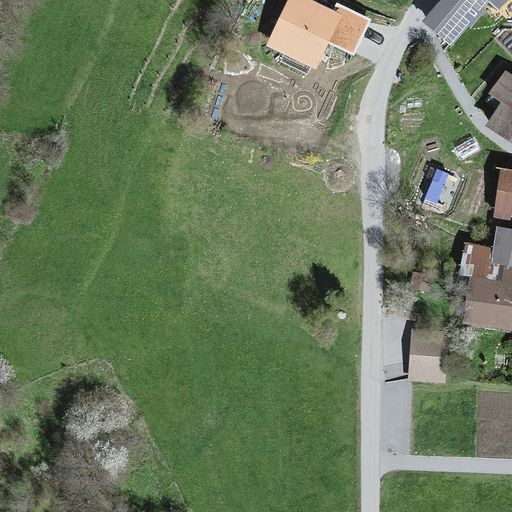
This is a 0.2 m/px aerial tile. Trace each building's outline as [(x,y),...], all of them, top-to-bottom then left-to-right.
[(332,10),(311,0),(288,0),(267,46),(316,68),(328,43),(355,55),(372,19),(335,2),(332,10)] [(496,0),(447,0),(426,26),(455,50),(497,1),(496,0)] [(491,129),(511,143),(511,75),(488,108),(500,117),(491,129)] [(449,174),(436,169),(425,199),(437,205),(449,174)] [(511,170),(500,169),(493,217),(511,219),(511,170)] [(511,229),(497,227),(490,264),(511,267),(511,229)] [(511,275),(474,270),(466,325),(511,331),(511,275)] [(449,332),(412,329),(408,381),(446,384),(449,332)]
